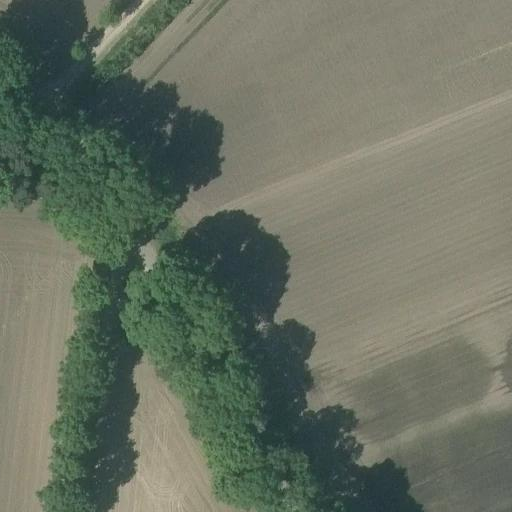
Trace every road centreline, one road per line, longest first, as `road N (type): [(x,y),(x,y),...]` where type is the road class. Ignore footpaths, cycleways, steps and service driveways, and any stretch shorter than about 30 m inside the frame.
road 1 (unclassified): [(302,511),(137,243)]
road 2 (unclassified): [(79,511),(103,283),(137,243)]
road 3 (unclassified): [(137,243),(89,160),(0,76)]
road 4 (track): [(42,108),(146,0)]
